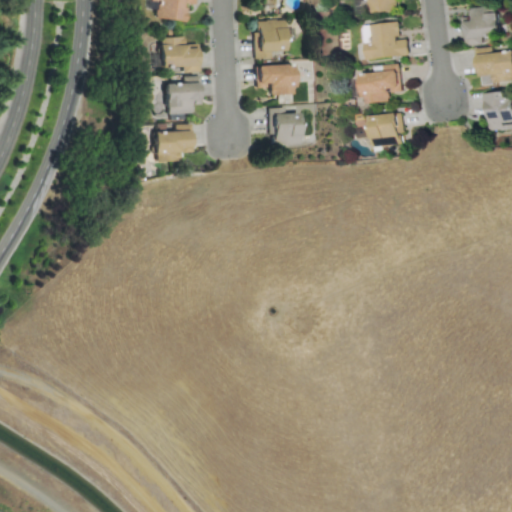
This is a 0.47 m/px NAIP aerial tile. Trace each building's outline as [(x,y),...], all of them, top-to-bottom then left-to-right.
[(183,21),(185,4),(191,5),(191,0),(148,0),(154,1),(152,17),(183,21)] [(395,9),(394,0),(368,0),(369,12),(395,9)] [(464,45),(479,43),(479,37),(498,35),(495,12),(487,13),(486,5),(469,7),(470,20),(461,21),(464,45)] [(281,19),(252,20),(253,31),(249,31),(250,58),(268,57),(268,51),(282,51),(281,19)] [(408,55),(407,38),(399,39),(398,21),(362,24),(364,58),(408,55)] [(156,37),(157,67),(178,66),(179,72),(195,71),(194,47),(181,48),(181,36),(156,37)] [(473,47),(475,72),(489,71),(490,82),(511,80),(511,50),(489,52),(488,46),(473,47)] [(389,101),(388,92),(400,91),(399,63),(381,64),(381,72),(360,73),(362,102),(389,101)] [(252,65),(253,87),(266,86),(266,94),(291,93),(290,64),(252,65)] [(161,83),(162,113),(188,112),(188,100),(196,100),(195,82),(161,83)] [(511,126),(511,96),(511,89),(481,93),(486,131),(511,126)] [(266,107),(267,145),(298,144),(297,112),(282,112),(282,107),(266,107)] [(372,146),(400,142),(399,133),(403,132),(400,111),(367,116),(372,146)] [(356,137),(367,136),(366,119),(355,119),(356,137)] [(150,131),(151,161),(176,160),(175,147),(188,147),(187,123),(173,124),(173,130),(150,131)]
